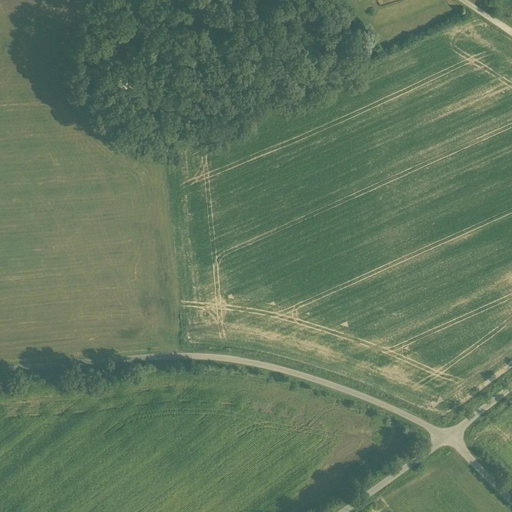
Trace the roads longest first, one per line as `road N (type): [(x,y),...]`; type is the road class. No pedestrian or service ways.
road 1 (unclassified): [(448,437),(333,385),(245,361),(140,357),(0,369)]
road 2 (unclassified): [(448,437),(342,511)]
